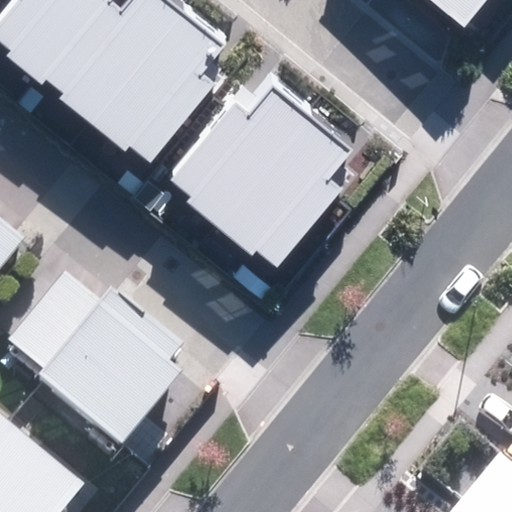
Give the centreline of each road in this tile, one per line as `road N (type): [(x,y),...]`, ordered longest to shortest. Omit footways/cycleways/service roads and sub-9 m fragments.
road 1 (residential): [(0,127),(337,404)]
road 2 (residential): [(337,404),(511,195)]
road 3 (residential): [(306,0),(511,169)]
road 4 (residential): [(247,511),(337,404)]
